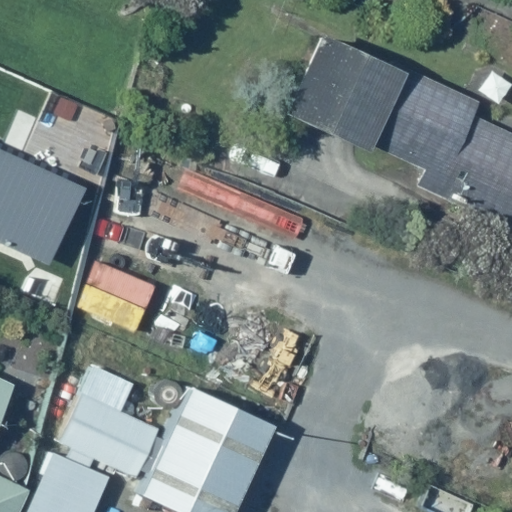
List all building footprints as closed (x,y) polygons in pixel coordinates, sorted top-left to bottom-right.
[(474,100),(315,29),(281,105),(419,168),(411,185),(511,230),(511,229),(511,137),(467,117),(474,100)] [(129,381),(92,364),(56,441),(128,474),(150,426),(116,410),(129,381)] [(185,378),(129,491),(171,511),(218,511),(265,420),(226,400),(232,388),(202,373),(197,384),(185,378)] [(86,511),(104,469),(50,447),(23,511),(86,511)] [(0,511),(11,511),(24,483),(0,472),(0,511)]
